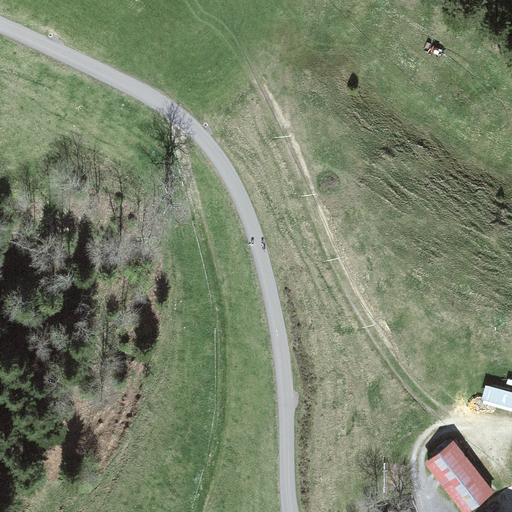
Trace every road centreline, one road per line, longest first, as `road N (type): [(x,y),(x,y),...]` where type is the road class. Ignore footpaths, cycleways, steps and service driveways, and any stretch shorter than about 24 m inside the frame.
road 1 (track): [(0,23),(170,109),(218,156),(243,200),(269,282),(283,366),(290,511)]
road 2 (track): [(287,0),(288,134),(365,318),(428,407),(452,418),(511,423)]
road 3 (track): [(198,511),(222,404),(220,314),(170,109)]
